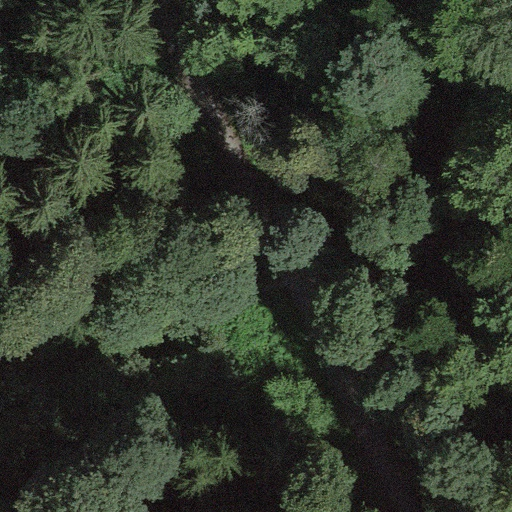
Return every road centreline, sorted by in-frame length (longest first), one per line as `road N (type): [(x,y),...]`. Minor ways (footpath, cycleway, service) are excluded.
road 1 (track): [(297,278),(162,0)]
road 2 (track): [(297,278),(411,511)]
road 3 (track): [(511,213),(297,278)]
